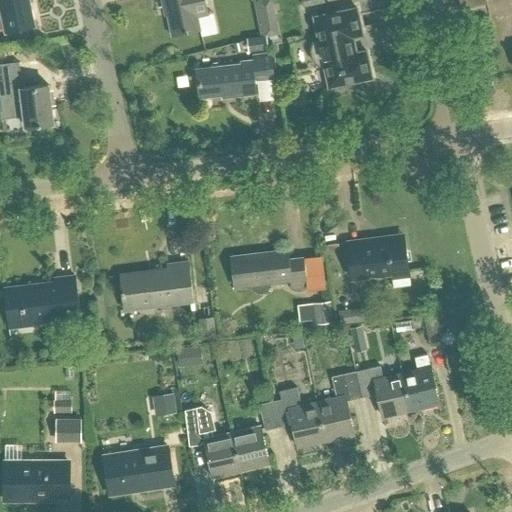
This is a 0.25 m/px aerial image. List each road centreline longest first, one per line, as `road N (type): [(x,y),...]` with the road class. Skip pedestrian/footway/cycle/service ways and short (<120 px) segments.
road 1 (residential): [(128,178),(454,132)]
road 2 (residential): [(511,391),(454,132)]
road 3 (residential): [(310,511),(511,438)]
road 4 (residential): [(128,178),(88,0)]
road 5 (residential): [(454,132),(423,0)]
road 6 (residential): [(0,194),(128,178)]
